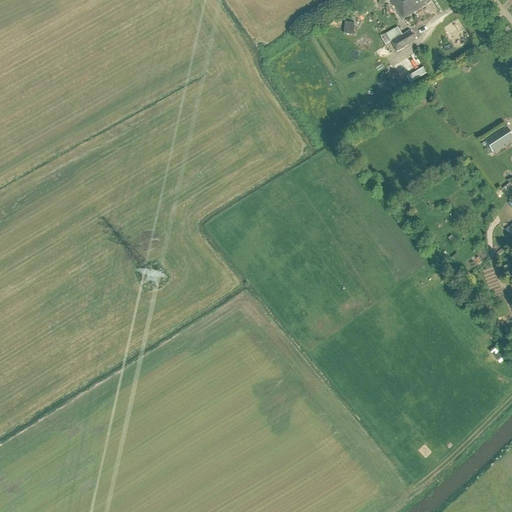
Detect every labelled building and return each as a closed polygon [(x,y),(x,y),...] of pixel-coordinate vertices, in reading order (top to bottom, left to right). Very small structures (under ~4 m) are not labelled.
[(425,3),(429,0),(388,0),(401,20),(426,5),(425,3)] [(345,24),(343,36),(353,37),(354,25),(345,24)] [(396,52),(416,40),(410,30),(390,42),(396,52)] [(238,34),(228,40),(241,61),(251,54),(238,34)] [(404,69),(410,65),(405,57),(399,61),(404,69)] [(426,76),(423,71),(407,80),(410,85),(426,76)] [(493,153),(511,140),(511,134),(507,127),(486,141),(493,153)] [(501,364),(507,359),(496,346),(490,352),(501,364)]
